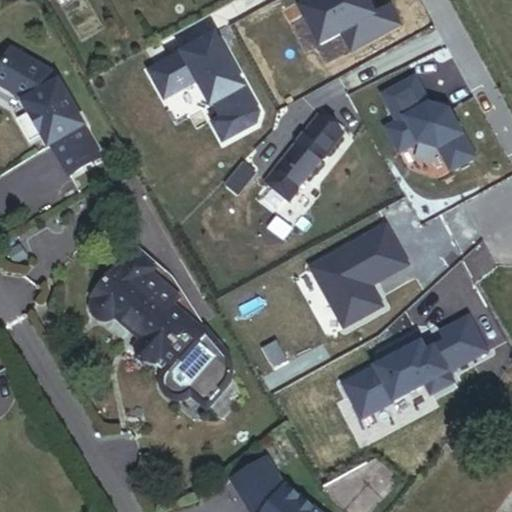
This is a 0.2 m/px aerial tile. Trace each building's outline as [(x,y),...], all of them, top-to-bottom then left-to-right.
[(300,0),(320,35),(341,24),(351,42),(400,15),(391,0),(381,0),(375,4),(372,0),(300,0)] [(258,103),(215,26),(169,51),(184,79),(197,72),(211,97),(214,95),(221,108),(212,113),(223,132),(255,114),(258,103)] [(82,122),(57,78),(55,79),(51,72),(9,45),(0,60),(0,82),(23,97),(22,98),(31,114),(42,133),(47,130),(50,135),(52,139),(55,144),(52,146),(66,171),(97,154),(80,123),(82,122)] [(450,101),(431,97),(430,94),(415,67),(382,85),(397,112),(386,119),(399,143),(418,133),(438,138),(450,161),(475,147),(450,101)] [(266,173),(290,191),(341,122),(316,104),(266,173)] [(42,133),(31,114),(18,122),(30,143),(43,136),(42,133)] [(52,139),(50,135),(44,138),(49,147),(52,146),(55,144),(52,139)] [(162,135),(144,146),(154,163),(172,153),(162,135)] [(344,319),(383,297),(368,270),(375,266),(378,273),(408,256),(386,217),(311,259),(344,319)] [(119,250),(117,250),(87,285),(89,286),(86,293),(86,299),(87,301),(88,303),(90,305),(95,307),(98,308),(102,307),(108,303),(135,327),(130,335),(133,344),(132,345),(137,350),(138,349),(148,350),(154,343),(165,352),(158,361),(156,366),(155,368),(156,374),(158,379),(161,382),(163,384),(168,386),(174,386),(178,386),(181,385),(184,382),(200,395),(204,392),(220,373),(222,369),(224,365),(225,362),(225,354),(223,348),(220,341),(202,321),(200,323),(166,293),(172,286),(144,261),(148,256),(129,239),(119,250)] [(441,323),(446,333),(428,342),(423,333),(414,337),(410,328),(381,344),(385,353),(344,375),(363,410),(427,375),(432,385),(454,373),(449,363),(488,342),(469,307),(441,323)] [(418,324),(410,328),(414,337),(423,333),(418,324)] [(318,511),(289,488),(287,491),(269,460),(235,479),(253,511),(256,510),(256,511),(318,511)]
